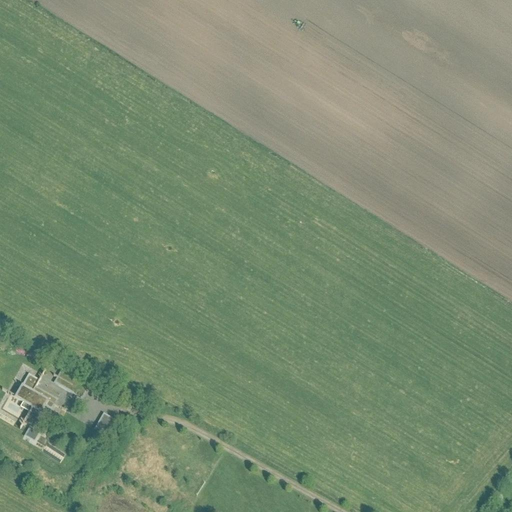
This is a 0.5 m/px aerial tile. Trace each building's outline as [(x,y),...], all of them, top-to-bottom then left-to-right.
[(35,379),(42,383),(46,378),(38,374),(35,379)] [(56,386),(69,393),(75,383),(62,375),(56,386)] [(55,403),(34,391),(38,385),(29,380),(17,401),(25,406),(24,409),(31,413),(32,410),(40,415),(47,403),(53,407),(55,403)] [(105,437),(113,423),(104,418),(96,432),(105,437)] [(38,436),(30,431),(26,439),(34,443),(38,436)]
